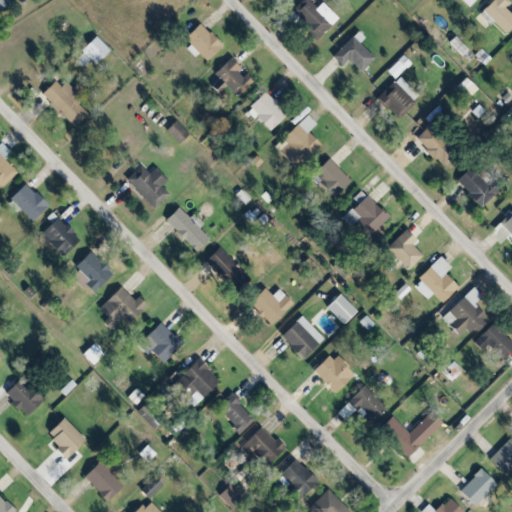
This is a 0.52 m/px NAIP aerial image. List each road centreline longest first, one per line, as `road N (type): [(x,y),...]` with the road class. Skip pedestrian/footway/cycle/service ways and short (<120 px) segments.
road 1 (residential): [(0,100),(398,504)]
road 2 (residential): [(232,0),(511,287)]
road 3 (residential): [(389,511),(511,387)]
